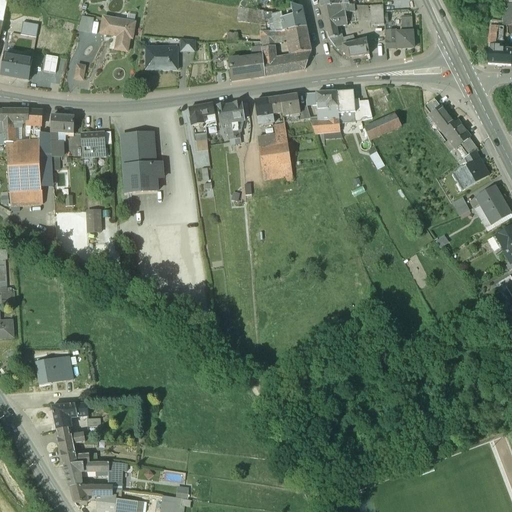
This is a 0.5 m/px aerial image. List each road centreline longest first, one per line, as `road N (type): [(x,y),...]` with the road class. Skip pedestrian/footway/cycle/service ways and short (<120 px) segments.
road 1 (tertiary): [(0,97),(104,108),(328,80)]
road 2 (track): [(320,511),(274,413),(213,352)]
road 3 (track): [(213,352),(197,234),(189,235),(184,206)]
road 4 (tertiary): [(69,511),(0,400)]
